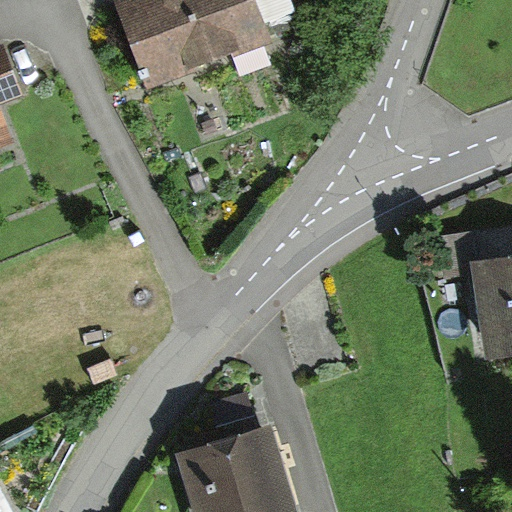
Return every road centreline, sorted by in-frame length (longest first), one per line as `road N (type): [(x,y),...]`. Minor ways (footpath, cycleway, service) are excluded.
road 1 (residential): [(188,313),(58,0)]
road 2 (unclassified): [(60,511),(188,313)]
road 3 (residential): [(305,205),(387,60),(408,0)]
road 4 (residential): [(305,205),(511,120)]
road 5 (unclassified): [(188,313),(305,205)]
